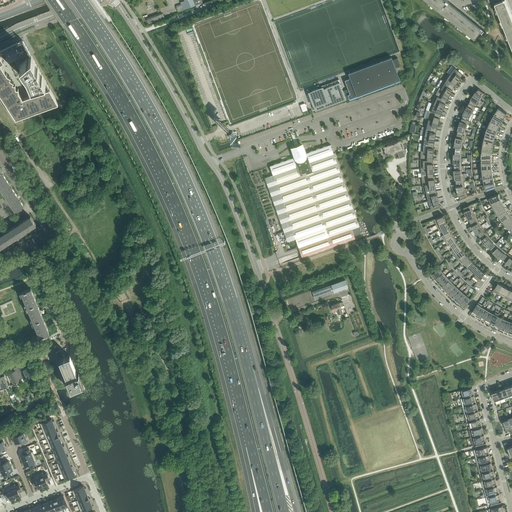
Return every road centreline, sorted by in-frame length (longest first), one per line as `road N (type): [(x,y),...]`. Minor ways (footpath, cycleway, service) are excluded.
road 1 (unclassified): [(332,511),(232,204),(139,37),(109,0)]
road 2 (motorway): [(57,0),(167,185),(217,315),(250,445)]
road 3 (motorway): [(247,363),(162,139),(76,0)]
road 4 (residential): [(496,269),(455,222),(441,150),(469,81),(511,112)]
road 5 (track): [(325,486),(351,479),(342,475),(313,365),(383,340)]
road 6 (motorway): [(296,511),(247,363)]
road 7 (motorway): [(284,511),(247,363)]
road 8 (residential): [(27,250),(50,235),(0,153)]
